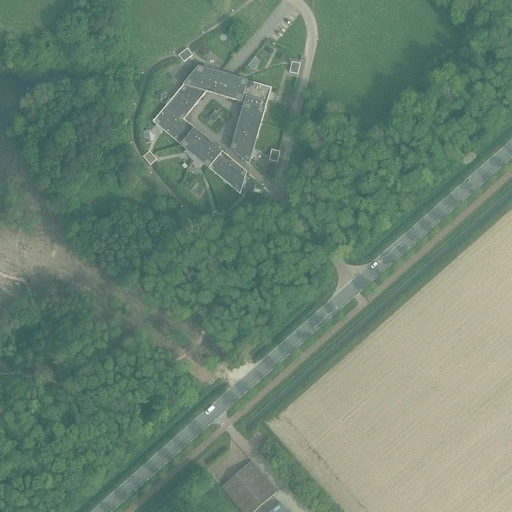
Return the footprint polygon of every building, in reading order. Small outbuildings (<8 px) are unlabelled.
[(193,56),(187,49),(179,56),(184,63),(193,56)] [(290,73),(298,75),(301,64),(292,62),(290,73)] [(184,120),(207,92),(245,103),(231,150),(233,152),(245,162),(246,162),(247,162),(248,162),(249,162),(250,162),(250,161),(251,160),(252,157),(253,158),(255,151),(253,151),(268,100),(270,100),(272,93),(270,93),(272,88),(215,72),(216,69),(205,65),(204,68),(199,67),(171,100),(170,99),(166,105),(167,106),(153,122),(157,126),(156,127),(161,131),(162,130),(187,151),(185,152),(192,160),(202,166),(203,164),(240,195),(243,188),(244,188),(246,181),(245,181),(247,172),(184,120)] [(278,163),(280,152),(272,150),(269,161),(278,163)] [(150,166),(156,161),(157,160),(150,152),(143,157),(150,166)] [(185,181),(181,185),(186,190),(190,186),(185,181)] [(269,194),(264,200),(273,207),(272,209),(280,215),(285,209),(284,207),(277,202),(277,201),(278,201),(271,195),(269,194)] [(214,212),(211,221),(221,224),(224,216),(214,212)] [(251,462),(221,488),(241,511),(254,511),(278,492),(251,462)] [(288,511),(280,503),(270,511),(288,511)]
